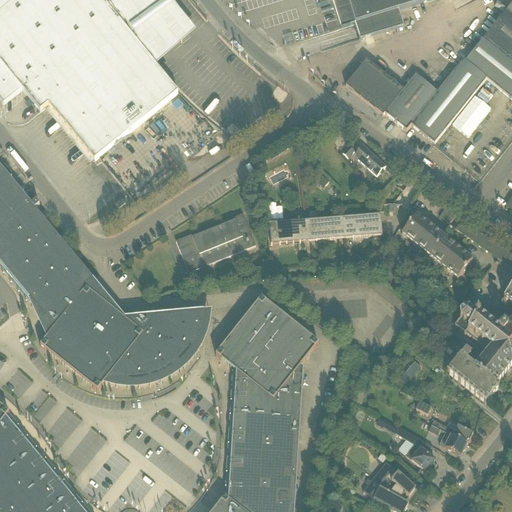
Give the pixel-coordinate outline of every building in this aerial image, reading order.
[(13,0),(0,11),(0,102),(3,107),(22,91),(40,113),(48,106),(95,163),(178,95),(122,26),(123,25),(118,19),(114,13),(107,2),(106,0),(13,0)] [(0,0),(0,11),(13,0),(0,0)] [(315,0),(318,8),(333,4),(341,30),(355,25),(360,41),(360,42),(403,28),(399,13),(439,0),(315,0)] [(511,5),(506,13),(484,40),(511,63),(511,5)] [(511,101),(511,63),(484,40),(465,63),(486,81),(511,101)] [(411,127),(411,128),(434,146),(486,81),(465,63),(463,62),(437,95),(437,94),(437,95),(411,127)] [(403,92),(366,63),(346,88),(383,118),(385,116),(403,92)] [(437,95),(437,94),(416,77),(403,92),(385,116),(407,134),(411,128),(411,127),(437,95)] [(386,169),(363,148),(356,155),(358,162),(377,179),(386,169)] [(342,157),(348,161),(354,154),(349,149),(342,157)] [(0,265),(25,296),(45,320),(46,320),(93,281),(77,262),(72,256),(44,222),(39,216),(35,211),(40,207),(36,203),(32,207),(23,197),(12,184),(7,177),(2,171),(0,168),(0,265)] [(324,178),(320,182),(325,187),(329,183),(324,178)] [(80,182),(66,193),(87,220),(101,208),(80,182)] [(123,201),(116,206),(119,210),(126,205),(123,201)] [(450,226),(455,217),(445,210),(440,219),(450,226)] [(192,237),(176,244),(188,274),(213,264),(214,266),(256,248),(243,216),(236,219),(237,221),(193,239),(192,237)] [(382,238),(380,218),(344,221),(345,241),(382,238)] [(402,236),(414,246),(429,258),(444,240),(431,229),(417,218),(402,236)] [(478,234),(459,220),(453,228),(450,232),(453,234),(455,232),(472,243),(478,234)] [(309,244),(345,241),(344,221),(307,224),(309,244)] [(307,224),(270,227),(271,247),(309,244),(307,224)] [(505,252),(478,234),(472,243),(498,261),(505,252)] [(429,258),(443,269),(458,281),(472,263),(458,251),(444,240),(429,258)] [(498,261),(496,264),(502,268),(504,265),(511,271),(511,256),(505,252),(498,261)] [(423,286),(428,279),(423,275),(417,282),(423,286)] [(93,281),(46,320),(47,323),(48,326),(49,328),(50,331),(52,334),(53,336),(55,339),(48,347),(47,348),(48,349),(49,348),(97,386),(96,387),(97,387),(98,386),(97,386),(103,378),(120,383),(123,383),(125,384),(128,384),(130,384),(132,384),(135,384),(137,384),(139,383),(142,383),(144,383),(146,382),(149,382),(151,381),(153,380),(155,380),(158,379),(160,378),(179,366),(180,365),(182,363),(184,361),(185,360),(187,358),(188,356),(190,354),(191,352),(193,350),(194,348),(195,346),(196,344),(197,342),(198,339),(199,337),(200,335),(201,333),(201,330),(202,328),(202,325),(203,323),(203,321),(203,318),(204,316),(204,313),(125,320),(93,281)] [(511,290),(501,304),(507,309),(510,306),(511,307),(511,290)] [(294,511),(300,422),(303,371),(297,366),(312,347),(262,307),(261,308),(262,309),(224,357),(223,356),(223,357),(223,358),(224,357),(237,368),(234,416),(229,503),(229,502),(228,503),(228,504),(226,507),(226,506),(225,507),(226,508),(222,511),(294,511)] [(484,351),(488,354),(492,349),(497,353),(508,340),(504,336),(507,331),(507,330),(503,327),(499,332),(494,328),(495,327),(494,326),(493,327),(488,323),(489,321),(488,321),(487,322),(481,317),(482,316),(481,315),(480,316),(479,316),(478,315),(476,315),(475,316),(475,317),(472,315),(473,313),(472,312),(471,314),(469,312),(469,310),(468,310),(467,311),(464,312),(463,310),(462,311),(463,312),(461,315),(459,315),(459,316),(460,316),(461,320),(459,320),(460,322),(455,328),(465,336),(466,335),(466,336),(472,340),(472,341),(473,341),(479,346),(481,348),(485,351),(484,351)] [(475,370),(485,378),(496,387),(511,367),(511,323),(507,330),(507,331),(504,336),(508,340),(497,353),(492,349),(488,354),(475,370)] [(496,387),(485,378),(475,370),(467,364),(471,360),(466,356),(463,361),(461,359),(447,375),(472,394),(486,406),(499,390),(496,387)] [(435,390),(436,383),(430,380),(425,382),(424,389),(430,392),(435,390)] [(362,406),(365,394),(356,392),(353,404),(362,406)] [(431,410),(420,404),(416,412),(427,418),(431,410)] [(0,511),(81,511),(6,420),(6,419),(5,418),(5,419),(2,417),(3,416),(2,415),(1,416),(0,415),(0,511)] [(380,420),(377,425),(383,428),(386,423),(380,420)] [(468,447),(473,436),(458,428),(458,429),(449,424),(446,429),(434,423),(431,428),(440,433),(446,436),(467,446),(468,447)] [(403,424),(399,430),(418,441),(422,435),(403,424)] [(431,428),(429,433),(429,434),(437,438),(440,433),(431,428)] [(399,430),(395,436),(414,447),(405,458),(426,474),(425,473),(427,470),(428,471),(435,463),(427,456),(432,449),(431,448),(423,444),(399,430)] [(440,448),(460,458),(463,453),(465,452),(466,449),(466,448),(467,446),(446,436),(440,448)] [(383,464),(387,460),(382,456),(378,461),(383,464)] [(368,488),(363,495),(373,503),(389,511),(405,511),(407,509),(408,507),(400,502),(405,495),(409,498),(415,489),(386,466),(371,484),(368,488)] [(418,490),(423,494),(426,490),(421,486),(418,490)] [(355,494),(350,491),(347,496),(352,499),(355,494)] [(123,501),(123,495),(104,497),(105,507),(118,505),(117,502),(123,501)]
